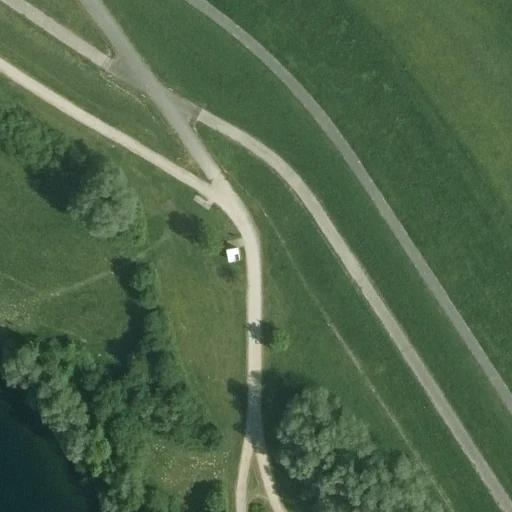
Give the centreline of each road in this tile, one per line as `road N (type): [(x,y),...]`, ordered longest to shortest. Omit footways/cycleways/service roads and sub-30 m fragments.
road 1 (track): [(7,0),(263,153),(300,189),(511,511)]
road 2 (track): [(511,397),(386,203),(275,53),(196,0)]
